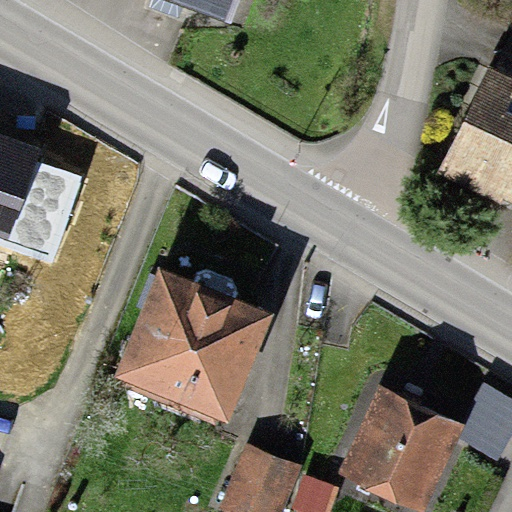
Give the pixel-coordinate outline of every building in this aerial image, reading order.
[(155,0),(234,29),(244,0),(155,0)] [(511,25),(487,82),(511,92),(511,25)] [(511,92),(487,82),(442,182),(511,212),(511,92)] [(0,245),(1,246),(29,165),(0,154),(0,245)] [(251,328),(141,284),(109,364),(219,408),(251,328)] [(376,409),(342,491),(393,511),(424,511),(454,441),(376,409)] [(242,458),(221,511),(274,511),(289,476),(242,458)]
